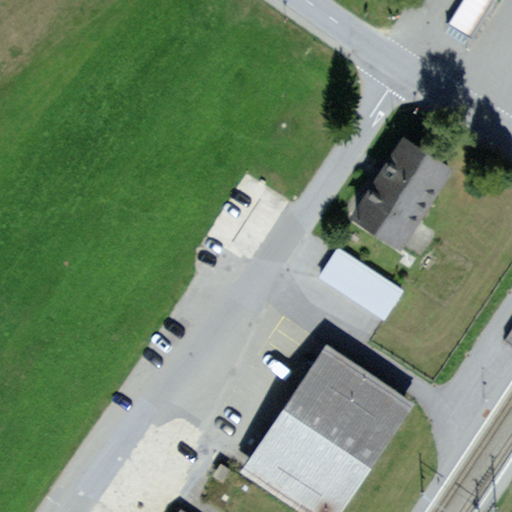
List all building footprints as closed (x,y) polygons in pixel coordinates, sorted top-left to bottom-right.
[(462,0),(447,25),(460,32),(474,41),(499,1),(496,0),(462,0)] [(456,171),(408,137),(379,178),(350,219),(399,253),(456,171)] [(339,249),(319,278),(350,298),(383,321),(403,292),(339,249)] [(341,511),(415,405),(327,344),(250,456),(239,473),(296,511),(341,511)] [(192,511),(179,502),(172,511),(192,511)]
